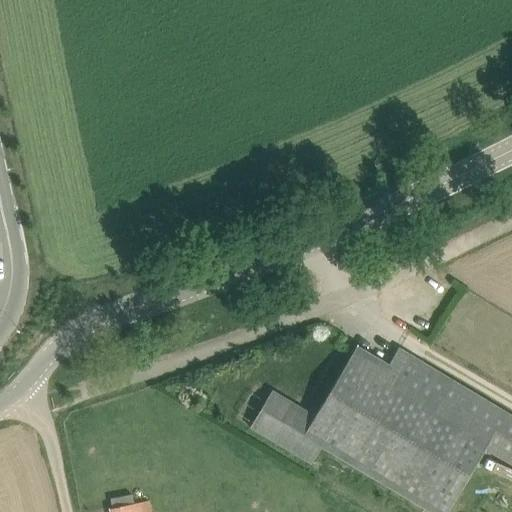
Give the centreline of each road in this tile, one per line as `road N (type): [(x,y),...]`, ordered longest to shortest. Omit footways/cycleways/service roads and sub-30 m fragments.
road 1 (unclassified): [(20,391),(80,330),(388,209),(511,149)]
road 2 (unclassified): [(67,511),(47,429),(20,391)]
